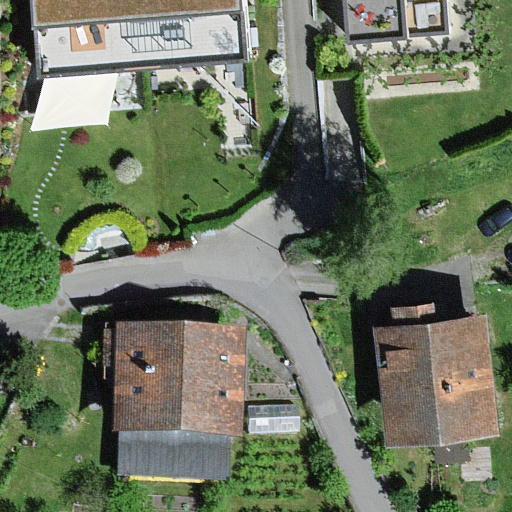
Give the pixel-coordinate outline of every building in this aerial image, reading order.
[(47,0),(53,73),(265,59),(260,0),(47,0)] [(347,0),(351,49),(449,41),(446,0),(347,0)] [(407,330),(396,331),(407,442),(511,431),(511,385),(505,318),(456,323),(454,303),(405,308),(407,330)] [(252,338),(122,333),(116,480),(233,486),(235,447),(247,447),(252,338)] [(300,407),(254,408),(255,436),(300,435),(300,407)]
